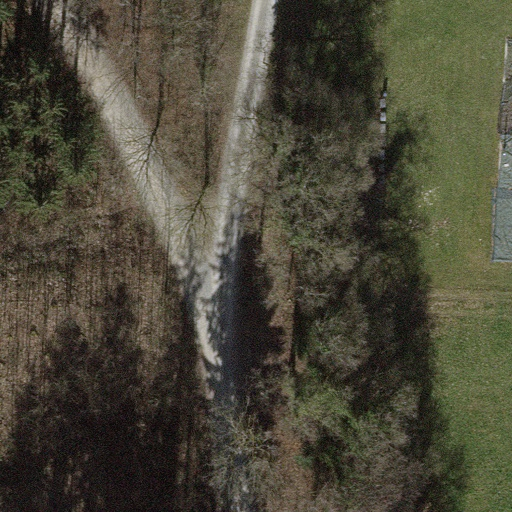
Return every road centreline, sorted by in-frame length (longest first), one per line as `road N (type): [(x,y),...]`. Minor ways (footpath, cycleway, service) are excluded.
road 1 (track): [(245,511),(217,344),(180,235),(114,92),(56,0)]
road 2 (track): [(217,344),(267,0)]
